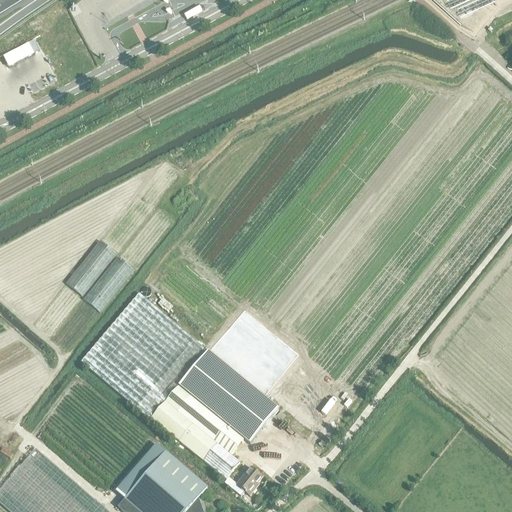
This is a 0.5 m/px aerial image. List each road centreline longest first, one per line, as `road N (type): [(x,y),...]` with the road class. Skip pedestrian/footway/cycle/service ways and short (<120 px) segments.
road 1 (unclassified): [(313,473),(511,229)]
road 2 (track): [(229,132),(372,61),(450,71),(476,49)]
road 3 (unclassified): [(0,125),(238,0)]
